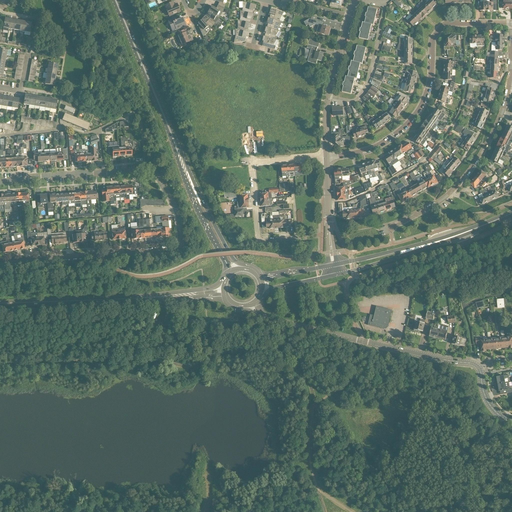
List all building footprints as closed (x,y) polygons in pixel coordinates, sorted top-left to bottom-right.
[(219,6),(224,8),(225,6),(222,4),(223,1),(223,0),(214,0),(214,1),(219,2),(218,6),(219,6)] [(342,4),(343,1),(338,0),(331,0),(332,2),(331,1),(329,7),(337,9),(337,8),(336,8),(337,6),(338,5),(341,6),(342,4)] [(425,1),(423,0),(420,0),(421,0),(425,5),(422,8),(427,14),(427,13),(432,9),(426,3),(424,1),(425,1)] [(429,0),(426,3),(432,9),(436,5),(434,3),(436,1),(435,0),(429,0)] [(511,9),(511,0),(501,0),(502,3),(503,3),(503,9),(511,9)] [(492,3),(489,3),(486,3),(486,11),(493,11),(496,11),(496,1),(492,1),(492,3)] [(173,2),(168,4),(165,5),(166,8),(165,8),(169,17),(180,12),(177,4),(174,5),(173,2)] [(242,12),(252,14),(253,10),(254,11),(256,6),(242,2),(242,8),(243,9),(242,12)] [(222,12),(224,8),(219,6),(216,9),(212,6),(209,11),(219,18),(220,16),(220,17),(223,12),(222,12)] [(427,14),(427,13),(427,14),(422,8),(417,12),(422,18),(427,14)] [(269,19),(280,22),(280,19),(284,13),(270,9),(269,14),(270,15),(269,19)] [(417,12),(414,9),(411,12),(410,10),(408,12),(418,22),(422,18),(417,12)] [(218,18),(219,18),(209,11),(206,15),(210,18),(208,21),(213,26),(216,22),(219,19),(218,18)] [(253,15),(252,14),(242,12),(240,11),(240,18),(239,21),(250,24),(251,19),(252,20),(253,15)] [(413,27),(418,22),(408,12),(406,13),(409,16),(406,19),(408,21),(410,24),(413,27)] [(178,20),(176,17),(167,21),(169,25),(171,28),(172,32),(176,30),(186,26),(183,18),(178,20)] [(267,28),(277,31),(278,28),(281,22),(280,22),(269,19),(268,18),(266,23),(268,24),(267,28)] [(315,21),(312,23),(309,19),(304,22),(306,26),(308,25),(310,27),(315,24),(319,26),(321,26),(322,23),(315,21)] [(213,26),(208,21),(205,24),(202,20),(198,23),(200,27),(199,28),(201,32),(203,36),(207,33),(211,28),(213,26)] [(251,24),(250,24),(239,21),(238,20),(238,27),(237,30),(247,33),(248,28),(250,29),(251,24)] [(387,26),(384,32),(382,35),(392,39),(393,36),(387,34),(390,28),(387,26)] [(331,29),(322,27),(320,34),(329,36),(331,29)] [(264,37),(275,40),(275,36),(279,31),(277,31),(267,28),(265,28),(264,33),(265,33),(264,37)] [(188,32),(186,33),(185,30),(184,30),(177,34),(181,44),(179,45),(181,48),(186,45),(186,43),(192,41),(190,36),(190,37),(188,32)] [(247,33),(237,30),(235,30),(235,36),(236,36),(234,43),(245,42),(246,38),(247,38),(249,33),(247,33)] [(459,41),(459,36),(451,36),(448,39),(453,45),(453,44),(456,44),(456,45),(456,46),(458,46),(459,45),(459,42),(459,41)] [(477,44),(477,36),(473,36),(473,38),(470,38),(470,39),(466,39),(466,46),(470,46),(470,44),(477,44)] [(275,40),(264,37),(263,37),(262,42),(263,42),(262,46),(272,49),(273,46),(277,40),(275,40)] [(452,45),(453,45),(448,39),(444,43),(444,50),(447,50),(447,55),(448,55),(454,55),(455,55),(455,50),(453,50),(453,47),(452,47),(452,45)] [(316,52),(318,48),(320,43),(310,40),(307,48),(311,50),(308,62),(316,64),(317,60),(321,62),(323,54),(316,52)] [(490,59),(491,59),(491,66),(498,66),(499,60),(497,60),(497,56),(490,56),(490,59)] [(452,81),(452,70),(444,69),(444,74),(445,74),(445,81),(452,81)] [(408,78),(416,80),(417,76),(415,75),(416,72),(406,70),(405,74),(408,75),(408,78)] [(416,80),(408,78),(407,78),(404,78),(404,80),(402,80),(401,83),(406,84),(414,87),(414,86),(415,80),(416,80)] [(381,83),(373,80),(371,84),(376,88),(377,87),(378,85),(380,86),(381,83)] [(440,93),(448,96),(449,92),(453,93),(455,84),(451,83),(450,88),(443,87),(442,89),(441,89),(440,93)] [(413,90),(414,87),(406,84),(404,91),(410,93),(411,90),(413,90)] [(370,90),(376,95),(379,91),(372,86),(370,90)] [(486,95),(494,97),(495,93),(493,93),(494,90),(488,88),(486,95)] [(373,100),(376,95),(370,90),(367,94),(371,99),(373,100)] [(447,99),(448,96),(440,93),(439,97),(440,98),(439,101),(447,103),(448,99),(447,99)] [(367,104),(371,99),(367,94),(362,98),(367,104)] [(494,97),(486,95),(482,94),(481,98),(481,99),(482,99),(481,102),(491,104),(491,101),(493,101),(494,97)] [(398,97),(400,99),(398,102),(405,107),(407,104),(405,103),(407,100),(400,95),(398,97)] [(398,102),(395,100),(394,100),(391,105),(390,104),(389,105),(401,113),(401,112),(404,107),(405,107),(398,102)] [(398,116),(401,113),(389,105),(387,108),(388,108),(386,111),(395,117),(397,115),(398,116)] [(440,121),(443,117),(444,115),(435,109),(431,114),(438,119),(440,121)] [(479,115),(486,118),(489,112),(481,109),(479,115)] [(90,124),(65,113),(62,120),(87,131),(90,124)] [(378,119),(383,126),(386,123),(386,122),(391,118),(386,113),(378,119)] [(436,121),(438,119),(431,114),(428,119),(434,124),(437,126),(439,127),(440,126),(445,128),(446,126),(442,123),(441,125),(439,123),(436,121)] [(476,114),(475,118),(474,120),(476,121),(484,124),(486,118),(479,115),(476,114)] [(383,126),(378,119),(375,121),(373,118),(369,121),(373,128),(374,126),(376,129),(378,127),(379,128),(383,126)] [(431,129),(434,124),(428,119),(427,119),(424,124),(431,129)] [(481,130),(484,124),(476,121),(474,127),(481,130)] [(359,129),(362,137),(366,135),(365,134),(368,133),(367,128),(368,128),(367,123),(360,126),(359,123),(356,124),(357,127),(358,126),(359,129)] [(429,132),(431,129),(424,124),(420,130),(432,138),(432,139),(436,141),(438,138),(429,132)] [(358,138),(362,137),(359,129),(352,131),(354,138),(357,137),(358,138)] [(465,141),(471,146),(474,142),(473,141),(474,139),(472,137),(474,133),(465,129),(463,133),(468,137),(465,141)] [(341,138),(341,139),(343,138),(343,130),(339,130),(339,136),(337,136),(337,133),(331,133),(332,141),(336,144),(341,138)] [(431,140),(432,139),(432,138),(420,130),(417,135),(426,142),(426,141),(427,141),(429,138),(431,140)] [(511,134),(505,131),(502,137),(511,141),(511,134)] [(425,143),(426,142),(417,135),(413,141),(420,145),(420,144),(423,146),(425,143)] [(509,148),(511,142),(511,141),(502,137),(499,143),(506,146),(507,146),(509,148)] [(341,139),(341,138),(336,144),(339,147),(349,146),(349,144),(350,144),(349,138),(343,138),(341,139)] [(469,149),(471,146),(465,141),(463,144),(461,143),(459,146),(466,151),(468,148),(469,149)] [(403,155),(403,154),(406,152),(408,155),(409,155),(413,152),(413,151),(412,149),(408,143),(402,147),(401,145),(398,148),(403,155)] [(509,148),(507,146),(506,146),(499,143),(496,148),(504,152),(507,153),(506,154),(509,156),(509,157),(511,158),(511,153),(510,153),(510,154),(508,152),(510,148),(509,148)] [(119,157),(119,149),(118,146),(109,147),(109,154),(113,154),(113,157),(119,157)] [(21,150),(22,167),(27,166),(32,165),(32,160),(27,160),(27,154),(24,154),(23,148),(20,148),(21,150)] [(393,151),(397,158),(403,155),(398,148),(393,151)] [(501,158),(504,152),(496,148),(496,149),(494,154),(501,158)] [(56,153),(57,161),(63,161),(63,160),(68,159),(67,149),(62,150),(62,152),(59,152),(59,153),(56,153)] [(393,166),(399,162),(398,161),(397,159),(397,158),(393,151),(389,154),(390,155),(385,159),(390,167),(388,169),(392,176),(397,173),(393,166)] [(44,162),(44,154),(38,155),(38,153),(33,153),(34,160),(38,160),(38,162),(44,162)] [(504,159),(501,158),(494,154),(491,160),(498,164),(498,163),(499,164),(500,160),(504,162),(505,160),(503,159),(504,159)] [(451,163),(457,168),(461,163),(455,158),(451,162),(451,163)] [(451,162),(448,160),(447,160),(444,164),(442,162),(441,163),(443,165),(447,167),(453,173),(457,168),(451,163),(451,162)] [(376,176),(379,175),(378,171),(382,170),(379,161),(376,162),(375,161),(371,162),(374,170),(376,176)] [(379,174),(379,175),(376,176),(374,170),(371,162),(366,164),(365,164),(368,172),(367,172),(368,175),(369,178),(370,179),(374,178),(378,177),(380,182),(383,181),(383,180),(382,180),(379,174)] [(365,176),(368,175),(367,172),(368,172),(365,164),(361,165),(362,167),(359,168),(362,178),(365,177),(365,176)] [(426,174),(433,186),(438,183),(435,179),(433,175),(432,176),(429,172),(433,170),(430,164),(425,167),(425,169),(427,172),(425,172),(426,174)] [(453,173),(447,167),(445,170),(442,168),(439,171),(444,176),(445,175),(448,177),(453,173)] [(340,183),(343,183),(342,169),(337,169),(337,171),(334,171),(335,181),(340,180),(340,183)] [(342,169),(343,183),(345,183),(345,181),(350,181),(349,170),(346,170),(346,169),(342,169)] [(419,170),(415,172),(418,177),(421,182),(419,183),(418,184),(422,191),(428,188),(424,181),(423,179),(423,178),(421,176),(422,175),(419,170)] [(475,178),(480,182),(486,175),(481,171),(475,178)] [(416,179),(416,178),(413,172),(409,175),(413,181),(414,180),(415,182),(411,184),(412,185),(411,185),(417,194),(422,191),(418,184),(419,183),(416,179)] [(428,189),(433,186),(426,174),(425,172),(423,174),(425,177),(423,178),(423,179),(424,181),(428,188),(428,189)] [(417,194),(411,185),(410,186),(403,177),(400,180),(404,185),(404,186),(405,186),(406,188),(411,197),(412,197),(417,194)] [(474,188),(480,182),(475,178),(470,185),(474,188)] [(511,191),(511,180),(505,183),(503,180),(502,180),(499,181),(499,182),(503,190),(508,188),(510,192),(511,191)] [(407,201),(400,189),(399,189),(397,187),(392,183),(390,184),(393,190),(394,189),(395,191),(393,192),(396,197),(398,196),(402,203),(407,201)] [(412,198),(412,197),(411,197),(406,188),(405,186),(404,186),(404,185),(400,188),(401,188),(400,189),(407,201),(412,198)] [(126,200),(129,200),(130,200),(129,195),(137,195),(137,188),(132,188),(131,186),(125,186),(126,200)] [(103,203),(110,202),(113,201),(113,198),(113,187),(106,188),(107,190),(102,190),(103,203)] [(116,199),(120,199),(119,187),(113,187),(113,198),(113,201),(110,202),(110,205),(116,205),(116,199)] [(494,188),(489,190),(488,188),(485,189),(490,201),(498,198),(495,192),(496,191),(494,188)] [(269,199),(272,199),(272,193),(274,193),(274,194),(277,194),(277,192),(279,192),(279,189),(269,189),(269,193),(260,194),(261,200),(269,200),(269,199)] [(482,205),(490,201),(485,189),(480,191),(481,194),(482,194),(484,197),(480,199),(482,205)] [(345,194),(337,194),(338,201),(346,200),(349,199),(349,196),(351,196),(351,191),(345,194)] [(87,205),(87,207),(88,207),(88,210),(92,210),(91,200),(96,200),(97,200),(96,192),(90,193),(90,192),(85,192),(86,201),(87,204),(87,205)] [(237,202),(248,201),(248,195),(237,196),(236,192),(224,193),(225,198),(229,197),(229,199),(237,198),(237,202)] [(18,211),(17,205),(16,205),(16,202),(16,194),(9,195),(11,210),(11,212),(18,211)] [(56,203),(55,195),(55,194),(50,195),(50,203),(49,203),(47,204),(48,213),(53,212),(53,208),(52,203),(55,203),(56,203)] [(47,204),(47,200),(47,195),(40,195),(40,201),(37,201),(38,208),(43,208),(43,204),(47,204)] [(357,210),(357,218),(361,218),(361,216),(364,216),(363,207),(366,207),(366,199),(363,200),(361,202),(361,207),(360,207),(360,210),(357,210)] [(383,204),(382,199),(376,201),(376,202),(379,213),(386,211),(383,204)] [(383,204),(386,211),(392,209),(395,208),(393,200),(386,203),(383,204)] [(248,201),(237,202),(238,206),(234,207),(235,216),(243,216),(242,208),(249,208),(248,201)] [(223,211),(228,211),(228,209),(233,208),(232,202),(222,203),(223,211)] [(373,215),(379,213),(376,202),(370,204),(373,215)] [(349,210),(343,211),(343,208),(343,203),(338,204),(339,209),(340,216),(343,215),(343,218),(346,218),(346,219),(350,219),(350,211),(349,211),(349,210)] [(162,229),(163,237),(169,237),(169,229),(168,221),(168,216),(161,217),(162,223),(162,229)] [(279,217),(280,228),(285,228),(284,226),(293,226),(292,219),(287,219),(287,216),(280,216),(279,217)] [(274,229),(274,221),(273,221),(266,221),(266,228),(270,227),(270,229),(274,229)] [(98,228),(98,226),(95,226),(95,230),(94,231),(91,231),(91,240),(95,240),(95,242),(99,241),(98,233),(99,233),(98,231),(98,228)] [(78,234),(79,243),(86,242),(85,232),(88,231),(87,227),(85,227),(84,227),(84,228),(82,231),(79,231),(79,234),(78,234)] [(138,239),(137,227),(128,228),(128,234),(131,233),(131,240),(138,239)] [(59,244),(58,233),(51,234),(51,229),(47,229),(48,233),(47,233),(47,237),(48,237),(51,237),(52,243),(55,243),(55,245),(59,244)] [(79,243),(78,234),(73,235),(73,229),(68,230),(69,231),(69,238),(72,238),(72,243),(79,243)] [(28,243),(31,243),(31,246),(38,246),(37,233),(31,234),(31,232),(27,232),(28,243)] [(48,238),(48,237),(47,237),(47,233),(37,234),(37,233),(38,246),(45,245),(44,239),(48,238)] [(58,233),(59,244),(63,244),(63,243),(66,242),(66,233),(58,233)] [(16,234),(19,250),(25,249),(23,242),(24,241),(24,238),(18,239),(17,236),(17,234),(16,234)] [(14,251),(12,243),(10,243),(8,235),(5,236),(8,252),(14,251)] [(3,253),(8,252),(5,236),(5,238),(6,242),(0,243),(1,246),(2,246),(3,253)] [(391,311),(377,308),(375,316),(370,315),(368,326),(384,330),(386,325),(388,325),(391,311)] [(423,332),(425,321),(421,320),(421,323),(416,322),(414,331),(418,332),(418,331),(423,332)] [(438,339),(440,330),(439,330),(440,327),(439,326),(439,324),(435,323),(435,325),(433,324),(432,328),(431,328),(429,336),(438,339)] [(440,330),(438,339),(445,340),(448,332),(440,330)] [(504,337),(504,331),(501,331),(501,336),(502,337),(502,338),(496,338),(497,349),(505,348),(504,337)] [(497,349),(496,338),(490,339),(490,338),(491,337),(490,332),(488,333),(488,339),(489,350),(497,349)] [(466,340),(454,336),(452,344),(460,346),(464,347),(466,340)] [(488,339),(479,340),(479,339),(475,339),(476,345),(481,344),(481,347),(482,352),(486,351),(486,350),(489,350),(488,339)] [(505,383),(504,379),(508,378),(507,376),(497,378),(498,384),(505,383)] [(505,383),(498,384),(499,391),(506,390),(507,394),(511,392),(511,389),(510,390),(509,382),(505,383)]
